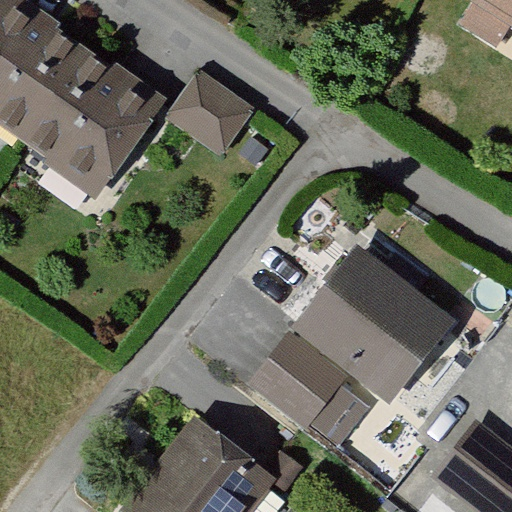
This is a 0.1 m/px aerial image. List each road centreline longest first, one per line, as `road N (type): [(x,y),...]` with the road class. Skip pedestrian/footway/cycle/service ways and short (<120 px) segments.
road 1 (residential): [(334,150),(294,176),(35,511)]
road 2 (residential): [(334,150),(330,128),(147,0)]
road 3 (residential): [(511,246),(368,157),(334,150)]
